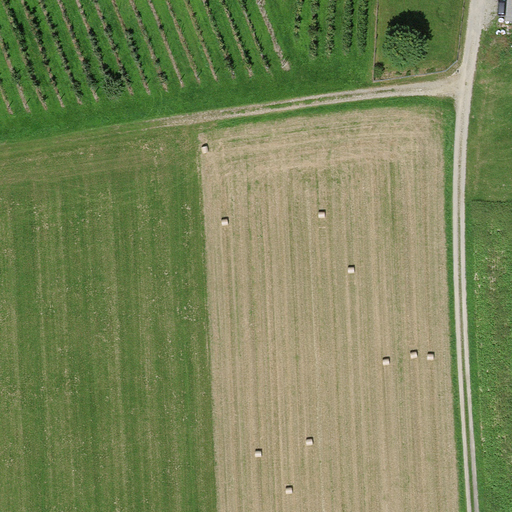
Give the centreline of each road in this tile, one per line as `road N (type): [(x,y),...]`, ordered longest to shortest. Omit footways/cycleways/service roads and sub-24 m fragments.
road 1 (track): [(0,150),(466,85)]
road 2 (track): [(477,511),(462,298),(466,85)]
